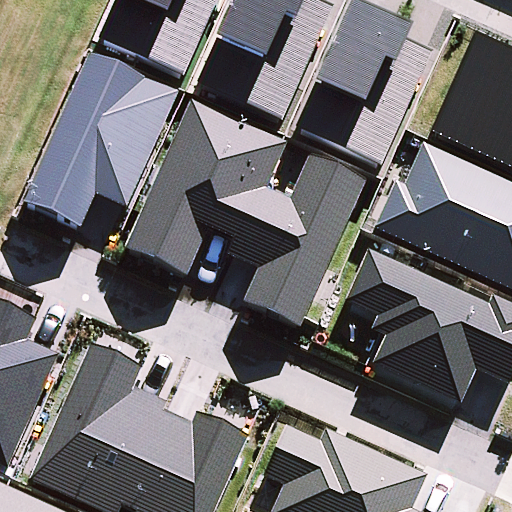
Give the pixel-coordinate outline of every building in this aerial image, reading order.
[(181,89),(222,0),(121,0),(96,52),(181,89)] [(279,138),(334,20),(289,0),(238,0),(193,97),(279,138)] [(431,65),(347,26),(293,142),(377,181),(431,65)] [(123,218),(178,99),(88,62),(20,215),(76,241),(93,203),(123,218)] [(286,152),(189,107),(120,262),(182,290),(205,239),(231,249),(226,261),(258,276),(243,314),(298,339),(364,188),(308,164),(290,206),(265,195),(286,152)] [(391,190),(372,237),(511,303),(511,196),(420,155),(403,195),(391,190)] [(511,316),(489,307),(486,315),(368,260),(344,311),(375,325),(368,339),(383,346),(372,374),(459,414),(473,380),(505,396),(511,380),(511,316)] [(0,477),(6,480),(59,364),(27,351),(37,331),(0,314),(0,477)] [(28,488),(81,511),(113,511),(161,407),(134,395),(141,380),(88,356),(28,488)] [(166,410),(161,407),(113,511),(217,511),(247,446),(193,422),(189,431),(162,418),(166,410)] [(414,511),(425,487),(409,480),(322,442),(317,454),(283,438),(262,485),(282,494),(274,511),(414,511)] [(42,511),(7,496),(0,510),(0,511),(42,511)]
